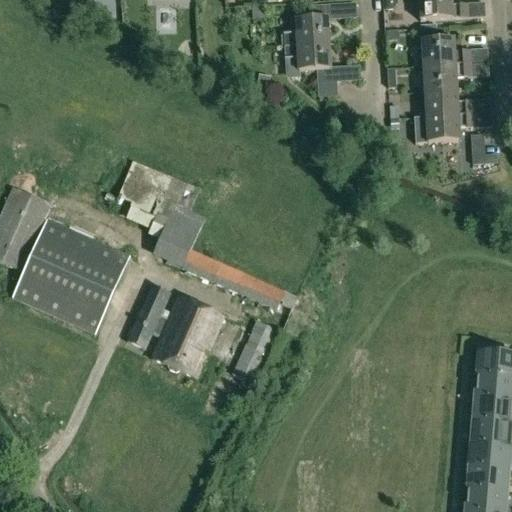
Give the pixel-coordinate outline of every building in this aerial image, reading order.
[(417,0),(419,25),(484,21),(484,7),(450,9),(449,0),(417,0)] [(314,22),(295,23),(295,36),(282,37),(283,50),(328,47),(327,22),(355,21),(355,8),(313,10),(314,22)] [(422,70),(454,68),(487,67),(486,53),(453,55),(453,43),(420,44),(422,70)] [(329,72),(328,47),(283,50),(283,62),(285,62),(286,81),(300,81),(300,75),(316,74),(317,86),(359,84),(358,70),(329,72)] [(487,67),(454,68),(422,70),(423,96),(456,94),(455,82),(488,80),(487,67)] [(395,92),(394,82),(386,83),(387,92),(395,92)] [(424,121),(457,119),(490,118),(489,104),(456,106),(456,94),(423,96),(424,121)] [(490,118),(457,119),(424,121),(426,147),(459,145),(458,133),(491,131),(490,118)] [(398,123),(389,123),(389,132),(398,131),(398,123)] [(199,191),(132,164),(119,198),(120,198),(119,201),(131,207),(129,211),(130,211),(126,222),(150,232),(148,238),(159,242),(152,259),(181,272),(205,220),(190,214),(199,191)] [(37,241),(35,240),(49,208),(13,193),(0,222),(0,266),(21,275),(37,241)] [(11,302),(95,339),(130,259),(46,222),(11,302)] [(190,254),(182,273),(275,314),(278,308),(283,295),(190,254)] [(161,341),(151,363),(168,370),(169,373),(176,376),(179,375),(195,382),(222,321),(178,302),(169,324),(160,320),(169,298),(151,290),(126,345),(145,353),(152,337),(161,341)] [(296,301),(283,295),(278,308),(290,313),(296,301)] [(252,387),(276,334),(256,325),(232,378),(252,387)] [(511,359),(478,357),(476,380),(511,383),(511,359)] [(511,383),(476,380),(474,403),(511,405),(511,383)] [(511,417),(511,405),(474,403),(473,426),(511,429),(511,417)] [(511,429),(473,426),(471,448),(509,452),(511,429)] [(509,452),(471,448),(469,471),(507,474),(509,452)] [(507,474),(469,471),(467,494),(505,497),(507,474)] [(504,511),(505,497),(467,494),(465,511),(504,511)]
